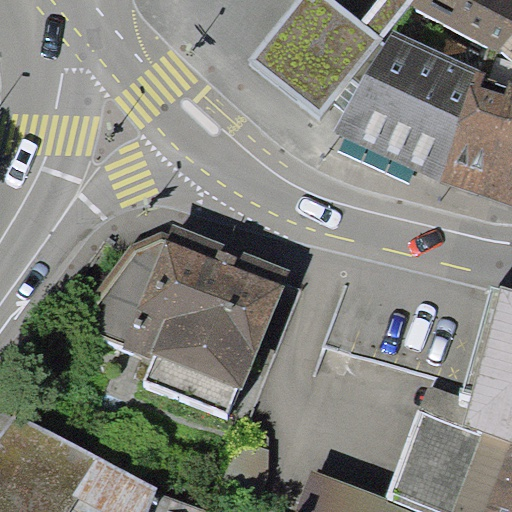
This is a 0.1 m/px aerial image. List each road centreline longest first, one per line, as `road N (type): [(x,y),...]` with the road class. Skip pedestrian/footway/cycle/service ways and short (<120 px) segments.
road 1 (primary): [(240,178),(353,220),(511,254)]
road 2 (primary): [(77,8),(240,178)]
road 3 (tertiary): [(29,198),(131,176),(240,178)]
road 4 (tertiary): [(29,198),(56,134),(77,8)]
